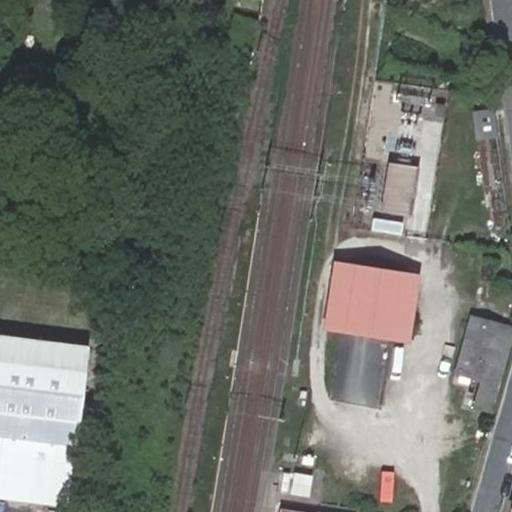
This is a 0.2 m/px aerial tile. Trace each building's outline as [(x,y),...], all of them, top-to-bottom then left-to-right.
[(494,130),(491,104),(473,106),(476,133),(494,130)] [(416,161),(390,158),(383,206),(409,209),(416,161)] [(344,326),(354,259),(335,256),(324,323),(344,326)] [(389,333),(400,266),(354,259),(344,326),(389,333)] [(419,269),(400,266),(389,333),(409,336),(419,269)] [(489,406),(511,322),(511,320),(469,309),(454,366),(481,373),(473,402),(489,406)] [(103,344),(0,331),(0,433),(89,446),(103,344)] [(332,400),(379,405),(385,340),(338,336),(332,400)] [(313,469),(294,466),(291,487),(310,490),(313,469)] [(331,511),(282,503),(280,511),(331,511)]
